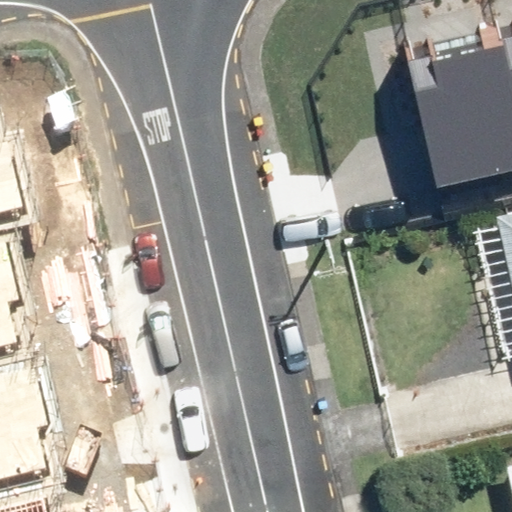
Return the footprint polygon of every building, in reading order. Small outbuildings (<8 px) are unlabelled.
[(439,182),(511,165),(511,40),(412,64),(439,182)] [(0,213),(25,207),(8,142),(0,143),(0,213)] [(511,205),(487,211),(511,316),(511,205)] [(0,346),(25,341),(17,305),(25,303),(12,244),(0,246),(0,346)] [(0,477),(54,466),(46,429),(54,428),(41,369),(0,377),(0,477)] [(511,511),(511,457),(499,461),(510,511),(511,511)] [(0,511),(51,511),(49,502),(0,511)]
